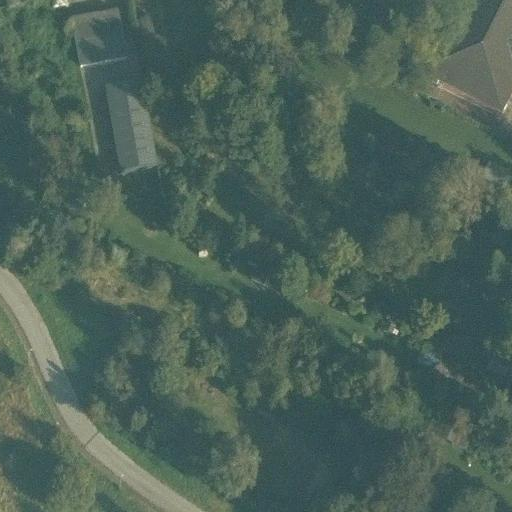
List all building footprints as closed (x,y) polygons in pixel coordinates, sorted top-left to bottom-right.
[(4,0),(7,9),(42,3),(41,0),(4,0)] [(443,88),(501,117),(511,94),(511,0),(455,0),(418,75),(443,88)] [(70,22),(75,46),(122,37),(117,13),(70,22)] [(122,37),(75,46),(79,69),(126,60),(122,37)] [(443,88),(418,75),(410,91),(435,104),(443,88)] [(141,83),(104,89),(119,175),(156,169),(141,83)] [(489,166),(481,181),(499,190),(507,175),(489,166)]
